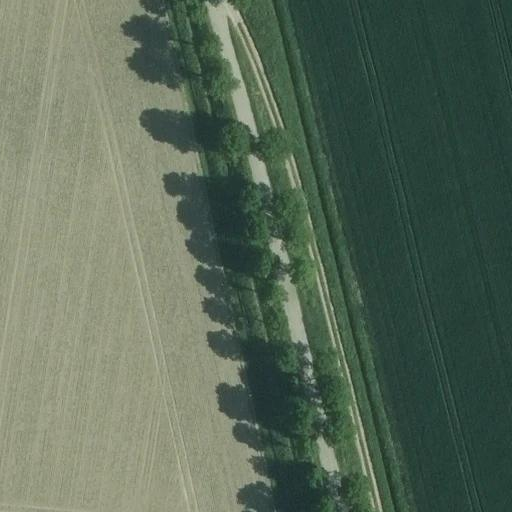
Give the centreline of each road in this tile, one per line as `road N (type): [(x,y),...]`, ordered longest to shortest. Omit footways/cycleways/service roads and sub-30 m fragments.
road 1 (track): [(377,511),(327,306),(251,51),(217,0)]
road 2 (unclassified): [(212,0),(340,511)]
